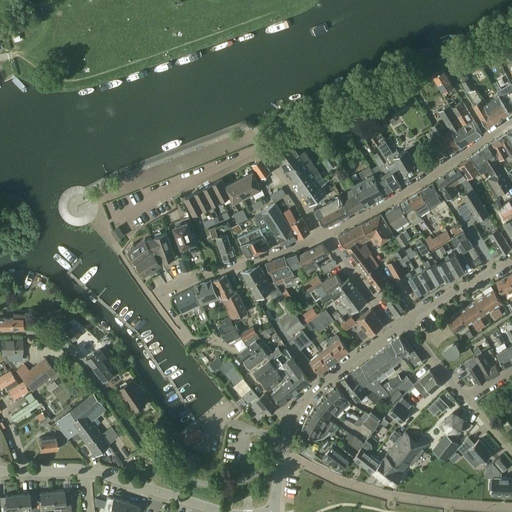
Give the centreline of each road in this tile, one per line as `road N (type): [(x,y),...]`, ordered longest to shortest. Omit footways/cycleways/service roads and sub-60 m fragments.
road 1 (residential): [(180,324),(160,295),(326,235)]
road 2 (residential): [(489,137),(326,235)]
road 3 (residential): [(90,203),(253,138),(258,147)]
road 4 (residential): [(110,220),(258,147)]
road 5 (unclassified): [(218,511),(86,471)]
road 6 (unclassified): [(294,421),(316,388),(394,329)]
road 7 (unclassified): [(405,322),(511,261)]
road 8 (residential): [(206,341),(234,353),(294,421)]
